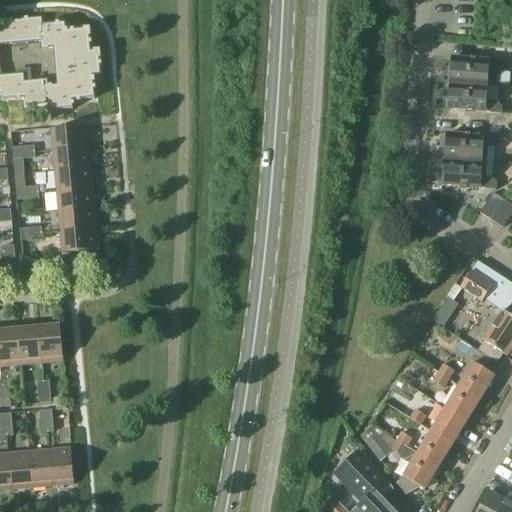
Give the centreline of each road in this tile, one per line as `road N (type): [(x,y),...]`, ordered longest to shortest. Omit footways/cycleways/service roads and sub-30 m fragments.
road 1 (secondary): [(229,511),(265,303),(282,0)]
road 2 (residential): [(511,268),(425,215),(414,175),(427,64),(447,37),(480,33)]
